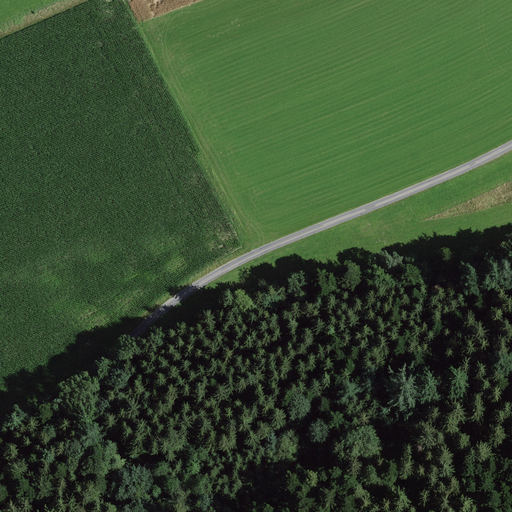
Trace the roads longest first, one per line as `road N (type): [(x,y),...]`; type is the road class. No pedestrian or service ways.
road 1 (unclassified): [(511,147),(249,259),(159,315),(62,405),(0,421)]
road 2 (track): [(62,405),(178,511)]
